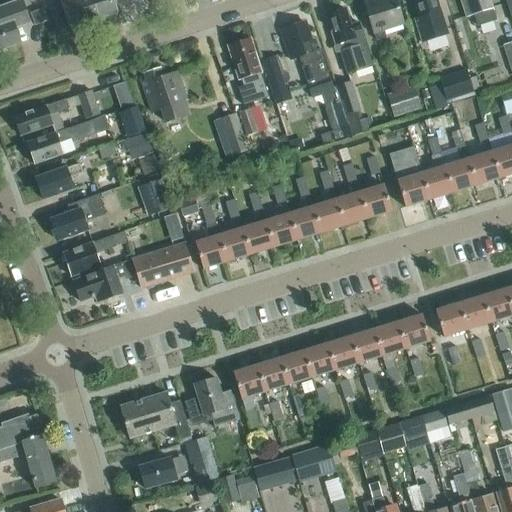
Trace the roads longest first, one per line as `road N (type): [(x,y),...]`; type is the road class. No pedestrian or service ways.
road 1 (residential): [(59,356),(511,213)]
road 2 (residential): [(0,90),(280,0)]
road 3 (residential): [(59,356),(0,186)]
road 4 (residential): [(104,511),(59,356)]
